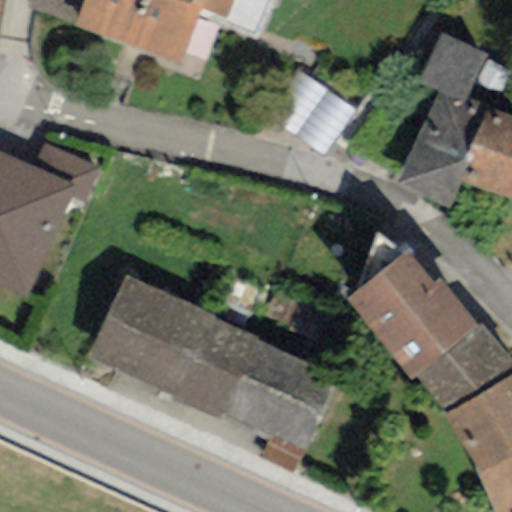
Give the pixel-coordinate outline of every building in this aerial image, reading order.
[(27,0),(25,11),(75,25),(84,0),(27,0)] [(84,0),(75,25),(201,74),(221,21),(256,34),(269,0),(84,0)] [(392,185),(446,212),(461,183),(455,180),(487,113),(463,102),(486,54),(442,32),(418,81),(438,91),(392,185)] [(331,158),(354,113),(307,89),(284,134),(331,158)] [(455,180),(461,183),(511,201),(511,116),(490,108),(487,113),(455,180)] [(44,144),(33,169),(74,187),(70,196),(84,202),(99,168),(44,144)] [(33,169),(0,155),(0,288),(25,299),(70,196),(74,187),(33,169)] [(411,251),(345,300),(407,381),(415,374),(478,327),(440,277),(434,282),(411,251)] [(340,372),(124,276),(87,358),(303,454),(340,372)] [(511,365),(482,323),(478,327),(415,374),(448,414),(511,371),(511,365)] [(477,475),(511,457),(511,371),(448,414),(477,475)] [(511,511),(511,457),(477,475),(495,511),(511,511)]
